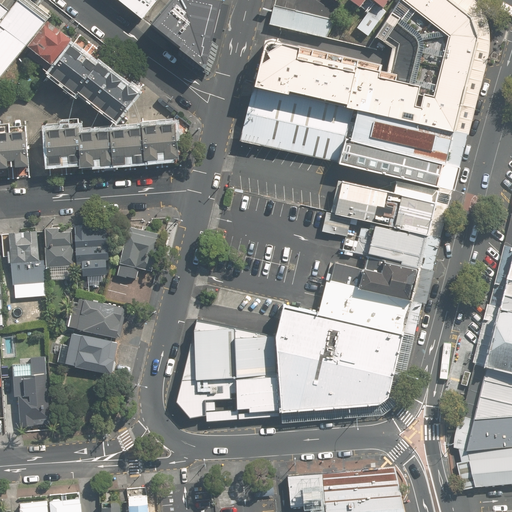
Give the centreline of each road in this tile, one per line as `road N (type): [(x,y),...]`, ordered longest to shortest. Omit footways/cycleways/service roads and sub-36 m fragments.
road 1 (secondary): [(509,73),(437,349)]
road 2 (secondary): [(153,410),(202,189)]
road 3 (tertiary): [(202,448),(166,462),(0,473)]
road 4 (residential): [(202,189),(0,203)]
road 5 (residential): [(220,112),(75,0)]
road 6 (tertiary): [(0,461),(117,446),(153,410)]
road 7 (secondary): [(363,436),(202,448)]
road 8 (secondary): [(437,349),(434,445),(447,505)]
road 9 (secondary): [(437,349),(401,422),(363,436)]
